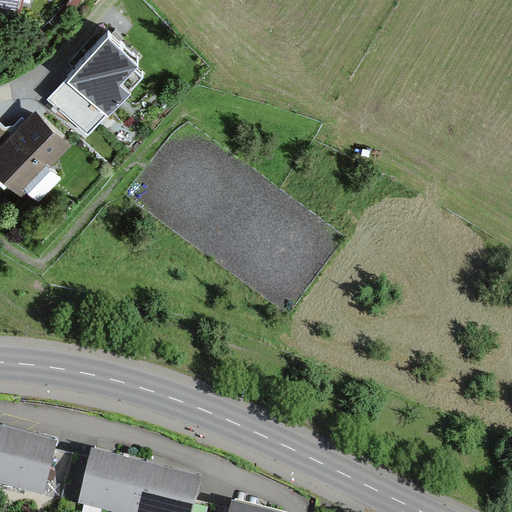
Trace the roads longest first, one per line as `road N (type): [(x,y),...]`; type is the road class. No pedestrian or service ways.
road 1 (primary): [(424,511),(148,390),(0,362)]
road 2 (residential): [(295,511),(289,502),(156,445),(0,413)]
